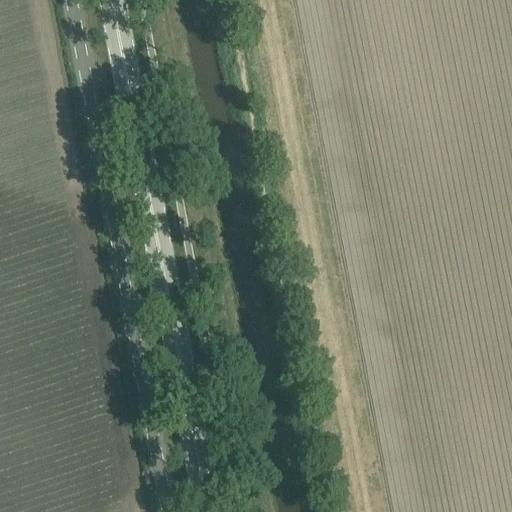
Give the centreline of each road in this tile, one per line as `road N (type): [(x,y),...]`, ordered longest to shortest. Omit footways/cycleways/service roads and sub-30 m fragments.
road 1 (primary): [(208,511),(111,0)]
road 2 (unclassified): [(170,511),(74,0)]
